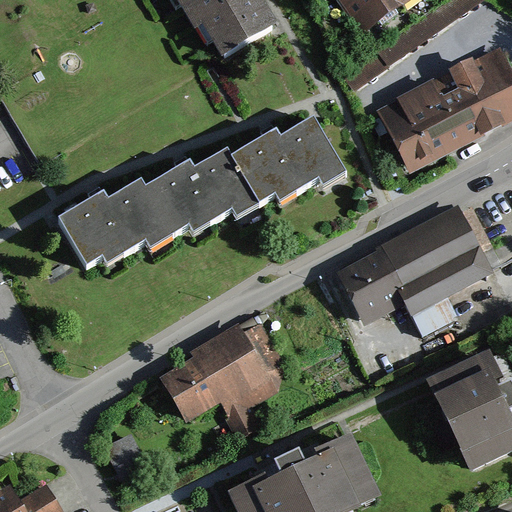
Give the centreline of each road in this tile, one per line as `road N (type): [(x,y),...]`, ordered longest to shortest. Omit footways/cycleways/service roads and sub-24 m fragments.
road 1 (residential): [(511,162),(54,421)]
road 2 (residential): [(0,307),(54,421)]
